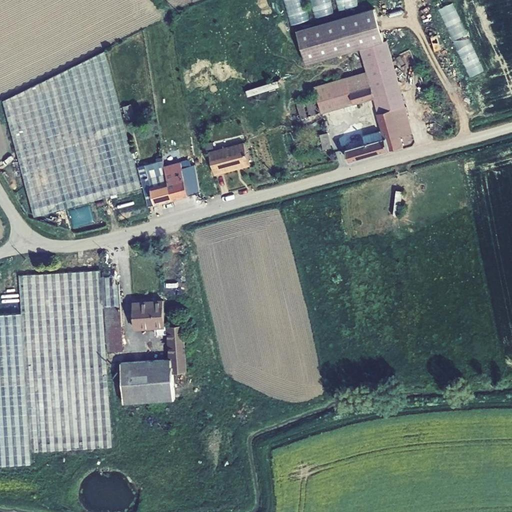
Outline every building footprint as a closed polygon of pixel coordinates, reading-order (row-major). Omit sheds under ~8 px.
[(303,0),(282,0),(290,25),(309,21),(303,0)] [(330,0),(310,0),(316,18),(334,13),(330,0)] [(356,0),(336,0),(339,11),(359,6),(356,0)] [(452,3),(438,10),(470,77),(484,71),(452,3)] [(347,147),(350,161),(404,145),(402,136),(414,133),(388,39),(385,40),(375,10),(297,29),(307,63),(360,49),(367,73),(313,88),(316,99),(320,114),(374,98),(382,130),(384,136),(365,141),(347,147)] [(34,216),(140,185),(105,52),(0,104),(34,216)] [(300,119),(320,114),(316,99),(296,105),(300,119)] [(384,136),(382,130),(363,135),(365,141),(384,136)] [(291,132),(283,134),(288,156),(296,154),(291,132)] [(332,148),(329,132),(320,134),(323,150),(332,148)] [(214,148),(213,141),(205,143),(207,150),(214,148)] [(216,174),(250,165),(245,141),(209,151),(216,174)] [(168,181),(165,168),(163,160),(157,161),(139,166),(149,206),(157,204),(152,187),(168,181)] [(196,164),(182,168),(190,196),(200,192),(196,164)] [(175,179),(173,169),(172,166),(165,168),(168,181),(175,179)] [(168,181),(152,187),(157,204),(190,196),(182,168),(182,167),(173,169),(175,179),(168,181)] [(25,274),(19,275),(22,313),(0,314),(0,465),(31,464),(31,452),(66,447),(113,446),(102,270),(25,274)] [(112,275),(104,275),(106,306),(122,303),(120,282),(113,283),(112,275)] [(165,326),(164,299),(133,301),(135,329),(155,328),(165,327),(165,326)] [(122,303),(106,306),(108,351),(126,349),(122,303)] [(188,371),(185,324),(167,326),(168,334),(169,358),(121,362),(124,402),(175,399),(173,373),(188,371)] [(165,326),(165,327),(155,328),(155,335),(168,334),(167,326),(165,326)]
